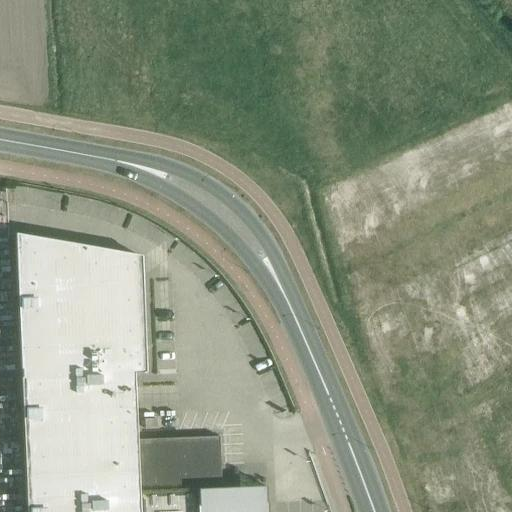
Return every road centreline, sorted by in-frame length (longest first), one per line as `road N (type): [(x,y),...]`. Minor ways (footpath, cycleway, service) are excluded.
road 1 (tertiary): [(373,511),(274,273)]
road 2 (tertiary): [(274,273),(265,244),(235,204),(174,168),(136,167)]
road 3 (tertiary): [(136,167),(213,218),(274,273)]
road 4 (tertiary): [(136,167),(0,140)]
